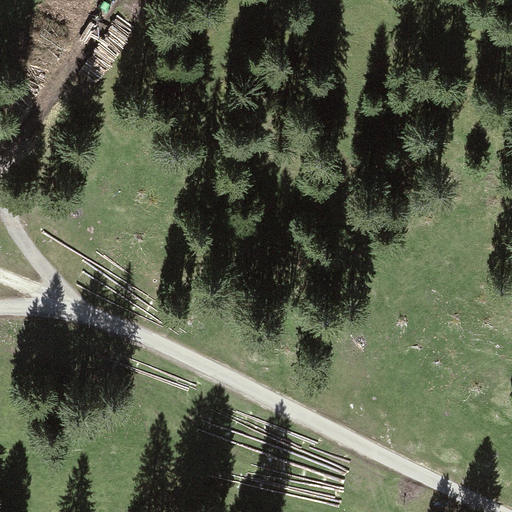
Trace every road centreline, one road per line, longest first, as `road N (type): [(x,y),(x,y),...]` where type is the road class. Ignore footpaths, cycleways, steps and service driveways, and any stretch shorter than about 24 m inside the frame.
road 1 (unclassified): [(0,314),(58,312),(168,352),(492,511)]
road 2 (track): [(118,0),(0,172)]
